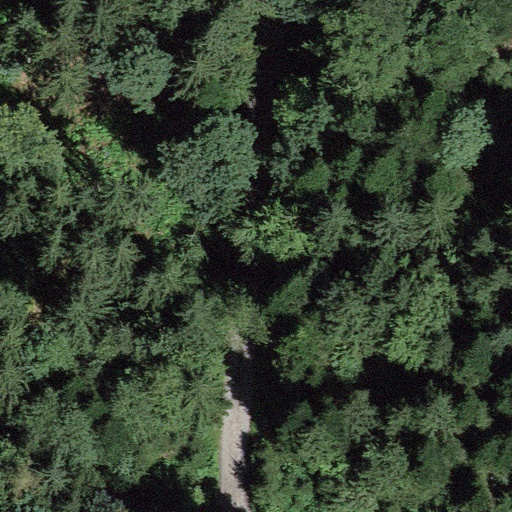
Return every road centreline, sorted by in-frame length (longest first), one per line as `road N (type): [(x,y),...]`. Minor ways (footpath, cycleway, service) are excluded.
road 1 (track): [(313,0),(269,133),(237,418),(245,511)]
road 2 (track): [(0,421),(163,511)]
